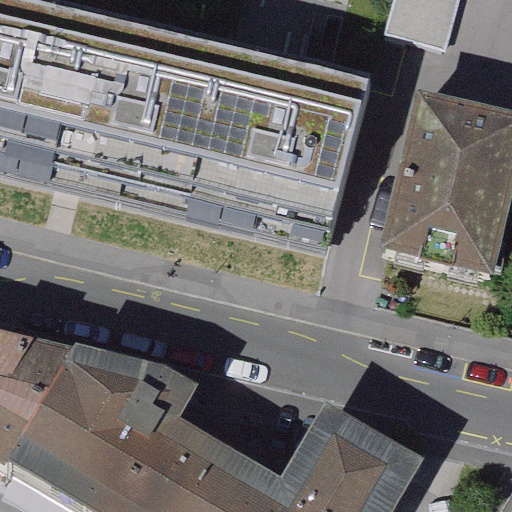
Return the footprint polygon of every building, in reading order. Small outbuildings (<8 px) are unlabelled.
[(0,0),(0,196),(119,225),(222,246),(327,269),(364,132),(0,32),(0,0)] [(461,0),(398,0),(387,44),(445,59),(461,0)] [(511,273),(511,115),(433,96),(393,258),(509,287),(511,273)] [(203,405),(161,383),(28,353),(0,345),(0,476),(61,511),(411,511),(429,483),(331,424),(286,499),(196,445),(184,437),(203,405)] [(479,511),(429,483),(411,511),(479,511)]
